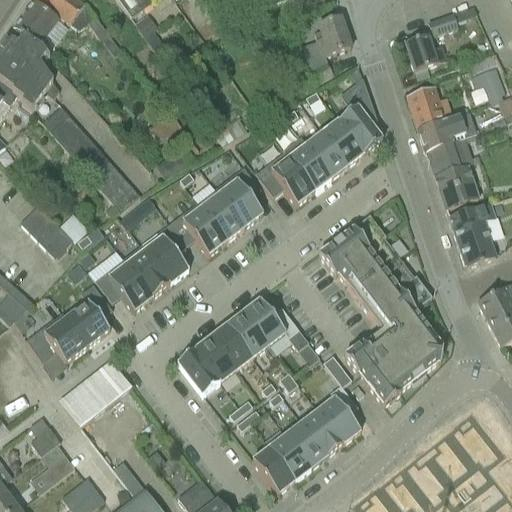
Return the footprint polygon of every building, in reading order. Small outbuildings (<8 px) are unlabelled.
[(34,5),(49,16),(77,36),(94,23),(85,9),(84,10),(70,0),(35,0),(32,4),(34,5)] [(112,0),(130,24),(153,7),(148,0),(112,0)] [(268,0),(273,10),(300,0),(268,0)] [(38,54),(57,27),(31,9),(12,35),(16,38),(20,41),(29,47),(38,54)] [(146,20),(133,29),(143,43),(152,37),(156,34),(146,20)] [(456,34),(452,21),(428,29),(432,43),(456,34)] [(314,52),(301,57),(311,77),(309,78),(316,90),(332,80),(325,68),(324,69),(321,65),(323,64),(331,61),(350,55),(339,24),(320,31),(319,31),(321,37),(313,39),(315,47),(313,47),(314,52)] [(39,54),(38,54),(29,47),(20,41),(16,38),(12,43),(10,47),(6,44),(0,52),(0,65),(44,97),(43,99),(52,105),(57,98),(37,70),(40,66),(44,61),(39,54)] [(112,64),(120,57),(107,40),(99,47),(112,64)] [(436,71),(436,70),(446,67),(440,53),(431,56),(426,42),(403,50),(413,79),(436,71)] [(43,99),(44,97),(0,65),(0,90),(13,99),(14,103),(15,100),(30,117),(43,99)] [(492,74),(476,80),(488,111),(496,108),(497,108),(505,105),(492,74)] [(360,86),(337,103),(348,117),(337,126),(364,160),(380,147),(381,147),(379,145),(372,135),(375,133),(377,132),(360,86)] [(0,90),(0,157),(5,153),(0,147),(0,107),(8,111),(14,103),(13,99),(0,90)] [(405,103),(416,138),(466,119),(465,115),(450,120),(451,121),(444,123),(434,93),(405,103)] [(315,98),(304,104),(308,111),(318,105),(315,98)] [(497,108),(496,108),(501,123),(511,119),(511,113),(508,104),(505,105),(497,108)] [(60,113),(41,129),(49,138),(68,122),(60,113)] [(292,116),(282,122),(286,129),(297,123),(292,116)] [(160,147),(175,135),(194,159),(200,155),(180,130),(170,119),(169,117),(149,134),(160,147)] [(423,158),(462,145),(473,140),(471,135),(466,119),(416,138),(423,158)] [(68,122),(49,138),(57,147),(76,131),(68,122)] [(282,122),(271,128),(276,136),(286,129),(282,122)] [(337,126),(320,139),(347,174),(364,160),(337,126)] [(232,153),(253,142),(246,128),(224,139),(232,153)] [(76,131),(57,147),(65,156),(84,140),(76,131)] [(320,139),(304,152),(331,186),(347,174),(320,139)] [(84,140),(65,156),(72,165),(91,149),(84,140)] [(298,144),(281,157),(283,159),(314,199),(331,186),(304,152),(298,144)] [(444,217),(463,211),(473,207),(463,177),(472,174),(470,169),(462,145),(423,158),(424,160),(425,159),(432,181),(440,203),(444,217)] [(91,149),(72,165),(80,175),(99,158),(91,149)] [(170,160),(181,173),(192,164),(182,151),(170,160)] [(99,158),(80,175),(88,184),(107,167),(99,158)] [(283,159),(254,182),(271,204),(282,195),(296,213),(314,199),(283,159)] [(107,167),(88,184),(96,193),(115,176),(107,167)] [(242,175),(214,196),(244,235),(262,221),(250,204),(259,198),(242,175)] [(115,176),(96,193),(104,202),(123,185),(115,176)] [(188,179),(178,186),(183,193),(193,186),(188,179)] [(123,185),(104,202),(112,211),(131,194),(123,185)] [(131,194),(112,211),(120,220),(139,203),(131,194)] [(214,196),(196,210),(226,249),(244,235),(214,196)] [(466,217),(447,223),(464,275),(494,265),(488,246),(482,228),(493,225),(490,217),(492,217),(490,209),(488,210),(466,217)] [(196,210),(168,232),(185,254),(194,246),(207,263),(226,249),(196,210)] [(28,238),(46,221),(37,212),(20,229),(28,238)] [(133,215),(120,225),(128,235),(141,224),(133,215)] [(28,238),(37,247),(54,230),(46,221),(28,238)] [(368,222),(317,261),(334,282),(335,281),(342,290),(344,289),(378,334),(358,349),(342,361),(358,381),(381,412),(437,369),(441,352),(414,317),(430,305),(368,222)] [(37,247),(46,255),(63,239),(54,230),(37,247)] [(140,253),(170,292),(188,278),(175,261),(185,254),(168,232),(140,253)] [(72,248),(63,239),(46,255),(54,264),(72,248)] [(85,242),(76,249),(81,255),(90,248),(85,242)] [(122,266),(151,305),(170,292),(140,253),(122,266)] [(87,257),(77,265),(84,275),(94,267),(87,257)] [(151,305),(122,266),(93,288),(110,310),(121,303),(133,319),(151,305)] [(0,280),(0,292),(29,318),(34,312),(0,280)] [(511,289),(502,295),(475,309),(491,338),(500,355),(511,347),(511,289)] [(61,320),(60,321),(86,354),(108,337),(100,326),(111,317),(91,292),(79,301),(85,309),(65,325),(61,320)] [(11,329),(25,315),(5,298),(0,304),(0,325),(5,331),(8,333),(11,329)] [(259,307),(242,319),(267,353),(283,341),(287,346),(296,358),(307,350),(297,337),(280,315),(271,322),(259,307)] [(242,319),(225,332),(251,365),(267,353),(242,319)] [(60,321),(25,348),(41,371),(55,360),(64,371),(86,354),(60,321)] [(225,332),(209,344),(234,378),(251,365),(225,332)] [(209,344),(193,357),(218,390),(234,378),(209,344)] [(193,357),(176,370),(201,403),(218,390),(193,357)] [(331,363),(322,370),(327,376),(336,369),(331,363)] [(130,394),(110,367),(58,407),(79,434),(130,394)] [(336,369),(327,376),(332,382),(340,375),(336,369)] [(340,375),(332,382),(336,388),(345,381),(340,375)] [(287,379),(277,386),(282,393),(292,385),(287,379)] [(345,381),(336,388),(341,394),(350,387),(345,381)] [(292,385),(282,393),(287,399),(297,392),(292,385)] [(269,390),(260,397),(265,403),(274,396),(269,390)] [(332,406),(317,418),(342,451),(359,438),(347,422),(356,415),(339,393),(329,401),(332,406)] [(277,400),(267,407),(272,413),(282,406),(277,400)] [(246,407),(237,414),(242,421),(251,413),(246,407)] [(237,414),(227,422),(232,428),(242,421),(237,414)] [(254,417),(244,424),(249,431),(259,423),(254,417)] [(317,418),(300,430),(326,463),(342,451),(317,418)] [(408,466),(353,511),(438,511),(443,508),(445,511),(511,511),(511,509),(483,475),(500,460),(464,418),(428,452),(408,466)] [(244,424),(235,432),(240,438),(249,431),(244,424)] [(300,430),(284,443),(309,476),(326,463),(300,430)] [(39,463),(58,449),(48,434),(28,449),(39,463)] [(284,443),(268,455),(293,488),(309,476),(284,443)] [(268,455),(251,468),(276,501),(293,488),(268,455)] [(63,461),(41,478),(51,491),(73,474),(63,461)] [(133,483),(123,491),(134,504),(143,497),(133,483)] [(66,511),(74,511),(95,496),(87,485),(61,505),(66,511)] [(0,511),(14,511),(0,493),(0,511)] [(126,495),(115,498),(118,509),(129,506),(126,495)] [(97,511),(104,507),(95,496),(74,511),(97,511)] [(155,511),(144,496),(143,497),(134,504),(123,511),(155,511)] [(219,511),(207,497),(186,511),(219,511)]
